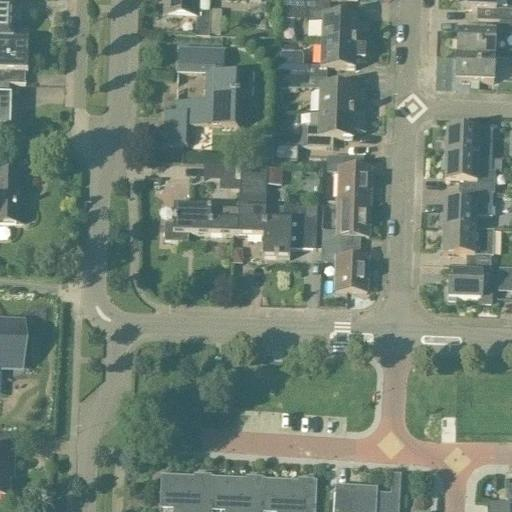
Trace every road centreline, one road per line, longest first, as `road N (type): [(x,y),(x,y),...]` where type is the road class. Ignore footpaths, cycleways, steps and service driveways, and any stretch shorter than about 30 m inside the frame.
road 1 (residential): [(116,327),(399,335)]
road 2 (residential): [(399,335),(408,106)]
road 3 (residential): [(84,511),(87,432),(111,400),(116,327)]
road 4 (residential): [(392,458),(202,451)]
road 5 (residential): [(111,155),(87,140),(78,110),(80,0)]
road 6 (residential): [(111,155),(120,0)]
road 7 (residential): [(96,282),(111,155)]
road 8 (residential): [(392,458),(399,335)]
